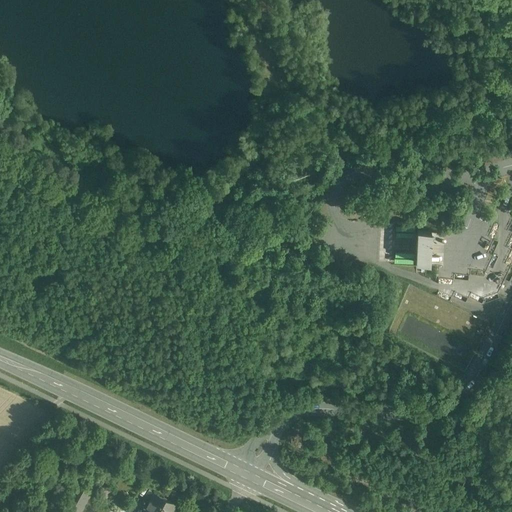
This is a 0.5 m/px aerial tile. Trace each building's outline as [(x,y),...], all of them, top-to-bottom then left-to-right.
[(431,231),(417,230),(415,262),(429,262),(431,231)] [(76,463),(86,468),(89,463),(79,458),(76,463)] [(129,477),(136,481),(142,470),(136,466),(129,477)] [(91,492),(75,484),(68,496),(84,504),(91,492)] [(170,511),(175,504),(154,492),(146,507),(154,511),(170,511)] [(79,511),(84,504),(68,496),(63,506),(73,511),(79,511)]
